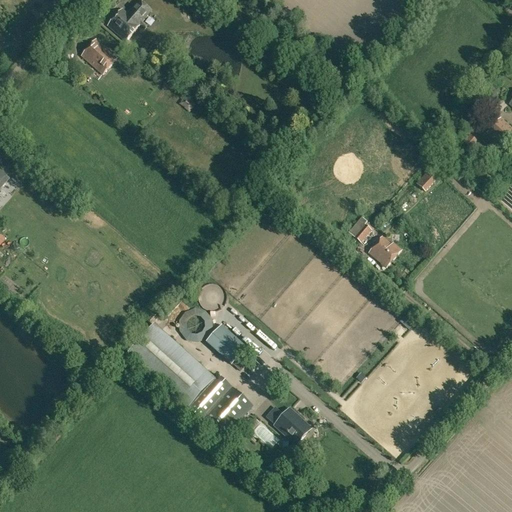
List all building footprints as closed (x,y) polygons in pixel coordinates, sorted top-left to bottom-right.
[(126,42),(140,26),(140,25),(152,12),(140,1),(128,14),(123,10),(108,26),(126,42)] [(95,28),(103,18),(95,11),(87,21),(95,28)] [(103,75),(118,59),(96,40),(82,56),(103,75)] [(190,113),(197,105),(185,96),(179,104),(190,113)] [(511,134),(511,129),(501,118),(487,133),(486,132),(501,146),(511,134)] [(470,149),(477,141),(470,135),(463,142),(470,149)] [(0,190),(9,180),(0,171),(0,190)] [(426,192),(437,179),(428,172),(417,184),(426,192)] [(349,233),(361,244),(372,231),(365,225),(367,222),(362,218),(349,233)] [(387,269),(402,251),(393,244),(392,245),(382,238),(369,254),(387,269)] [(15,265),(23,255),(20,253),(12,262),(15,265)] [(26,266),(35,276),(44,268),(34,258),(26,266)] [(223,324),(215,332),(234,351),(242,343),(223,324)] [(188,414),(189,412),(216,382),(156,327),(127,358),(188,414)] [(233,364),(239,356),(214,333),(207,341),(233,364)] [(216,382),(189,412),(224,443),(254,409),(219,378),(216,382)] [(296,445),(311,429),(290,410),(275,426),(296,445)]
